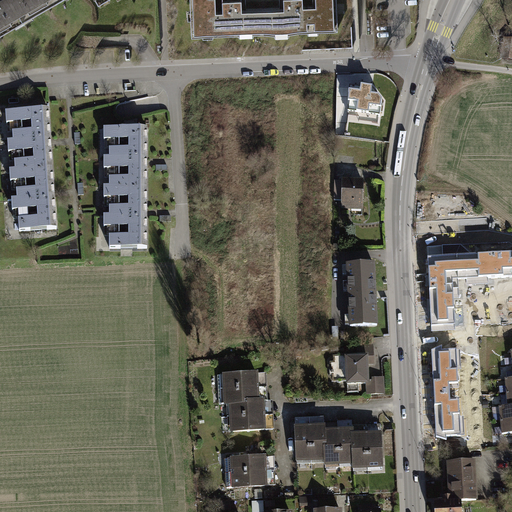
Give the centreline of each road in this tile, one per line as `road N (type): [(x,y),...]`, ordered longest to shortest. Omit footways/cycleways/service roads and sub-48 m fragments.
road 1 (secondary): [(425,70),(408,135),(399,227),(413,511)]
road 2 (residential): [(425,70),(396,63),(171,73)]
road 3 (residential): [(183,251),(171,73)]
road 4 (residential): [(171,73),(0,87)]
